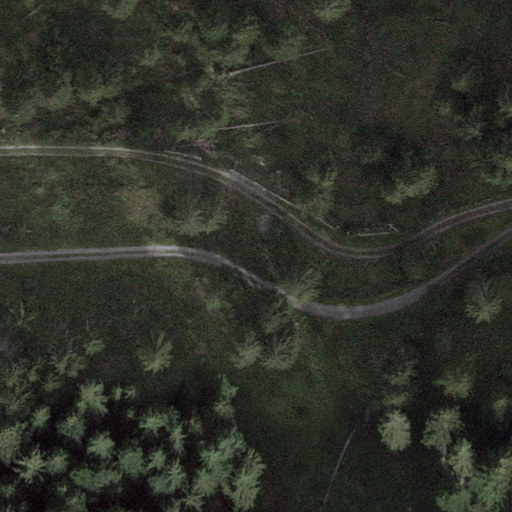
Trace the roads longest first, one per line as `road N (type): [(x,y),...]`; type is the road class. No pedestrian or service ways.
road 1 (track): [(511,227),(395,302),(362,311),(287,297),(199,253),(0,256)]
road 2 (track): [(0,150),(177,159),(226,176),(334,247),(362,254),(511,202)]
